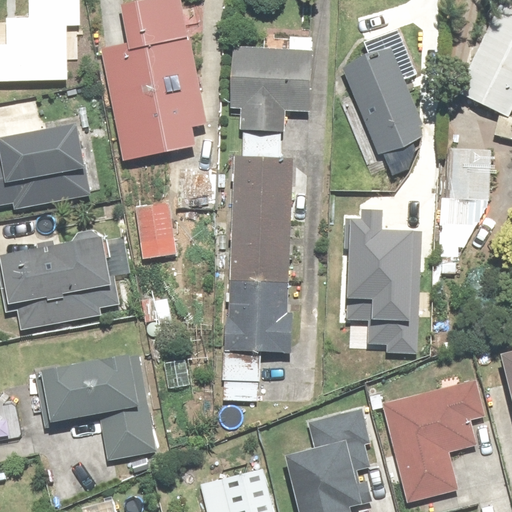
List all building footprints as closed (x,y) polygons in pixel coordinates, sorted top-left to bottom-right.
[(0,47),(0,76),(77,76),(76,0),(32,0),(32,19),(15,19),(15,48),(0,47)] [(169,148),(166,207),(212,210),(214,131),(180,0),(120,0),(130,38),(98,46),(126,159),(169,148)] [(511,111),(511,3),(502,0),(494,0),(458,94),(511,115),(511,111)] [(390,40),(339,65),(385,158),(436,133),(390,40)] [(281,132),(283,101),(314,103),(316,54),(232,49),(229,99),(248,100),(247,130),(281,132)] [(0,154),(0,199),(21,195),(23,205),(99,190),(86,123),(5,138),(8,153),(0,154)] [(451,200),(491,201),(492,153),(452,152),(451,200)] [(294,159),(234,157),(226,350),(286,353),(294,159)] [(491,201),(451,200),(442,200),(441,273),(490,274),(491,201)] [(357,219),(351,314),(376,316),(374,342),(411,344),(419,234),(383,232),(384,220),(357,219)] [(119,239),(2,253),(10,318),(126,305),(119,239)] [(175,330),(171,301),(145,305),(150,334),(175,330)] [(103,459),(151,450),(133,356),(45,372),(55,426),(95,419),(103,459)] [(192,358),(165,361),(169,394),(196,391),(192,358)] [(483,411),(477,378),(384,404),(402,503),(460,486),(453,447),(479,440),(474,413),(483,411)] [(285,449),(298,511),(358,511),(356,500),(371,497),(364,466),(378,463),(366,407),(314,418),(319,442),(285,449)] [(279,511),(269,465),(200,481),(207,511),(279,511)]
